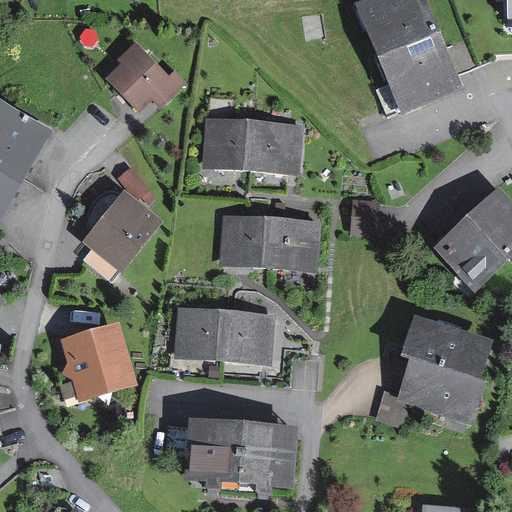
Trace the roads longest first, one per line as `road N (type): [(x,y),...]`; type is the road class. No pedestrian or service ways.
road 1 (residential): [(139,116),(68,183),(21,352),(20,377),(37,427),(110,511)]
road 2 (residential): [(511,148),(410,222)]
